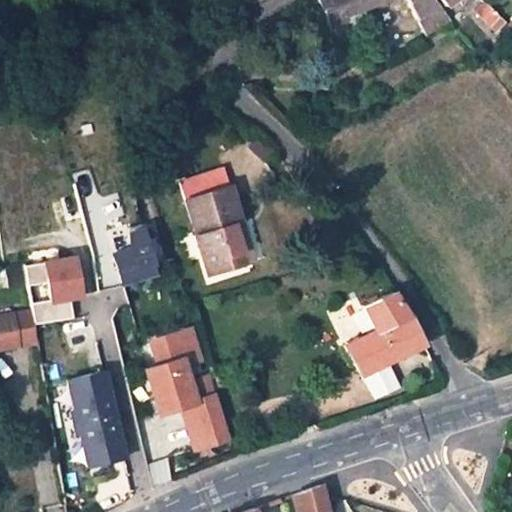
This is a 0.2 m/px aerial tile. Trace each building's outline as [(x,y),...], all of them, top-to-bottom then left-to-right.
[(306,0),(303,2),(306,9),(319,3),(317,0),(306,0)] [(382,0),(404,0),(424,35),(449,19),(433,0),(317,0),(319,3),(327,24),(339,19),(349,13),(382,0)] [(474,11),(494,31),(499,26),(503,22),(483,2),(474,11)] [(499,26),(503,31),(508,27),(506,25),(503,22),(499,26)] [(261,147),(269,159),(279,149),(267,140),(261,147)] [(228,187),(226,179),(183,192),(185,200),(228,187)] [(228,187),(185,200),(209,275),(246,263),(233,223),(240,221),(230,186),(228,187)] [(246,263),(253,260),(240,221),(233,223),(246,263)] [(147,223),(125,227),(129,244),(112,248),(120,283),(159,274),(147,223)] [(72,295),(82,295),(79,251),(47,253),(50,299),(33,300),(35,321),(73,318),(72,295)] [(26,262),(31,294),(48,291),(43,260),(26,262)] [(9,286),(23,284),(21,267),(6,269),(9,286)] [(89,367),(122,361),(111,308),(127,305),(123,288),(91,294),(95,311),(62,318),(69,353),(85,349),(89,367)] [(344,344),(360,374),(384,362),(424,343),(410,316),(408,317),(391,291),(361,305),(374,329),(344,344)] [(16,350),(36,347),(31,319),(12,321),(16,350)] [(0,352),(16,350),(12,321),(0,322),(0,352)] [(230,440),(194,325),(147,338),(155,365),(145,368),(160,420),(181,413),(193,451),(230,440)] [(360,374),(373,397),(397,386),(384,362),(360,374)] [(127,459),(106,371),(64,380),(84,468),(127,459)] [(328,511),(325,498),(322,485),(301,492),(292,495),(295,511),(328,511)]
